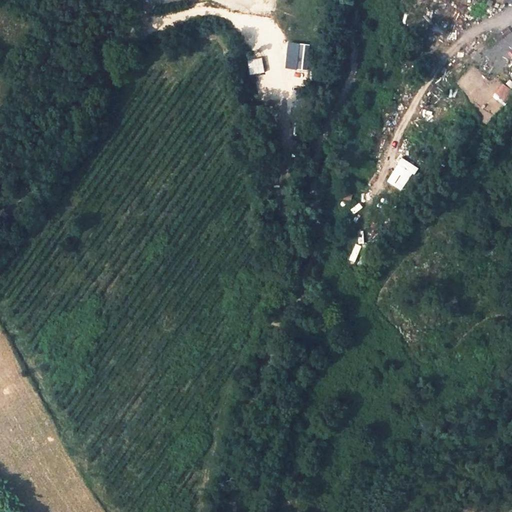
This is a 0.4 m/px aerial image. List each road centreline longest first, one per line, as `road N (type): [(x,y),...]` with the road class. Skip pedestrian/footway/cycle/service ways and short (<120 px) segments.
road 1 (track): [(511,141),(390,266),(380,307),(407,346),(429,354),(488,331),(511,335)]
road 2 (unclassified): [(139,0),(0,216)]
